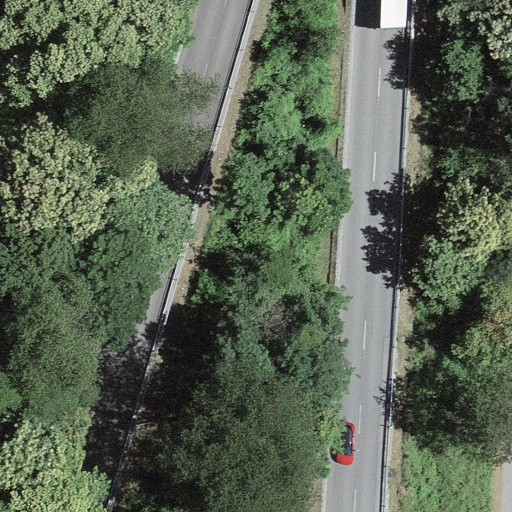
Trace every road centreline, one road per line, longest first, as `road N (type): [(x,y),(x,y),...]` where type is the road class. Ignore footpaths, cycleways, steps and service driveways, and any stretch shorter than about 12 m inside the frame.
road 1 (tertiary): [(63,511),(203,0)]
road 2 (tertiary): [(373,0),(344,511)]
